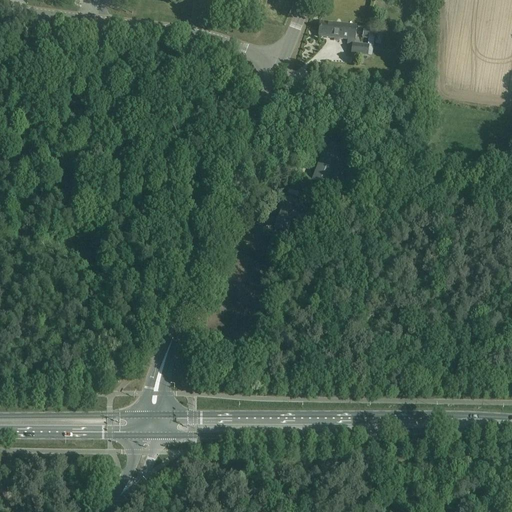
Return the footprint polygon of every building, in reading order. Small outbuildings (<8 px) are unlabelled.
[(356,27),(320,23),(318,37),(354,41),(356,27)] [(368,47),(353,46),(352,55),(367,57),(368,47)] [(366,66),(367,58),(359,57),(358,65),(366,66)] [(317,166),(318,166),(312,182),(340,193),(352,161),(349,160),(351,154),(326,144),(317,166)] [(295,230),(290,228),(291,223),(308,230),(312,220),(295,214),(295,213),(283,209),(274,231),(279,233),(277,237),(290,242),(295,230)]
